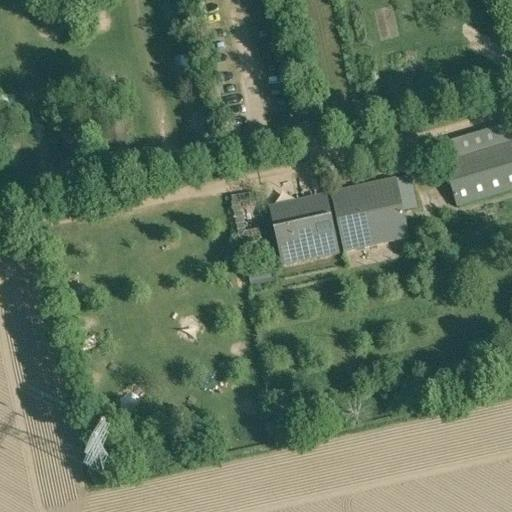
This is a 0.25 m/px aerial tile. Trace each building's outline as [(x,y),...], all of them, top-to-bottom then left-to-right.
[(260,3),(263,16),(282,13),(280,0),(260,3)] [(101,33),(117,29),(111,8),(95,12),(101,33)] [(45,19),(43,45),(66,46),(67,20),(45,19)] [(15,90),(1,97),(6,107),(20,100),(15,90)] [(101,121),(105,145),(127,141),(123,117),(101,121)] [(455,159),(444,163),(457,208),(511,191),(511,123),(450,142),(455,159)] [(60,127),(64,151),(85,148),(81,124),(60,127)] [(409,178),(396,181),(402,212),(416,210),(409,178)] [(337,252),(326,199),(272,212),(283,265),(337,252)] [(403,213),(336,228),(342,254),(408,240),(403,213)] [(247,259),(263,256),(261,246),(245,249),(247,259)] [(250,274),(253,287),(272,282),(269,270),(250,274)] [(225,428),(238,427),(234,396),(221,397),(225,428)]
